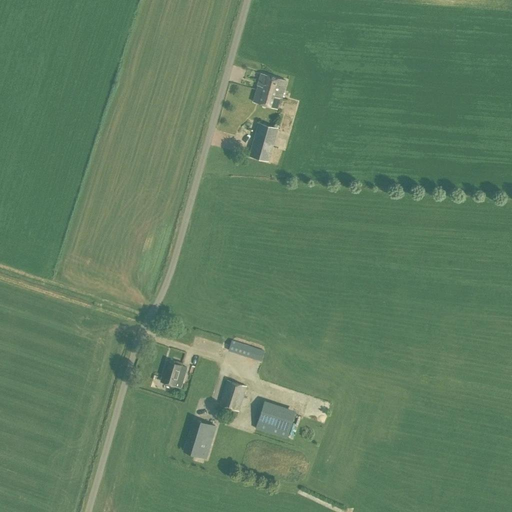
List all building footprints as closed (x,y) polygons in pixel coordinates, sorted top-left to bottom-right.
[(257,89),(253,102),(278,109),(281,98),(282,98),(287,81),(261,74),(257,89)] [(269,161),(278,128),(258,122),(249,156),(269,161)] [(306,397),(315,367),(231,340),(228,351),(260,361),(254,381),(306,397)] [(176,386),(182,366),(167,361),(161,381),(176,386)] [(354,378),(350,395),(359,397),(363,380),(354,378)] [(239,411),(247,386),(226,380),(219,405),(239,411)] [(372,386),(384,391),(386,386),(374,382),(372,386)] [(260,405),(255,427),(288,435),(293,413),(260,405)] [(215,426),(196,420),(195,422),(191,435),(190,441),(187,442),(185,448),(188,453),(194,455),(195,453),(205,456),(205,458),(206,458),(215,426)] [(280,464),(279,438),(249,439),(250,465),(280,464)] [(339,446),(336,464),(342,465),(345,446),(339,446)]
